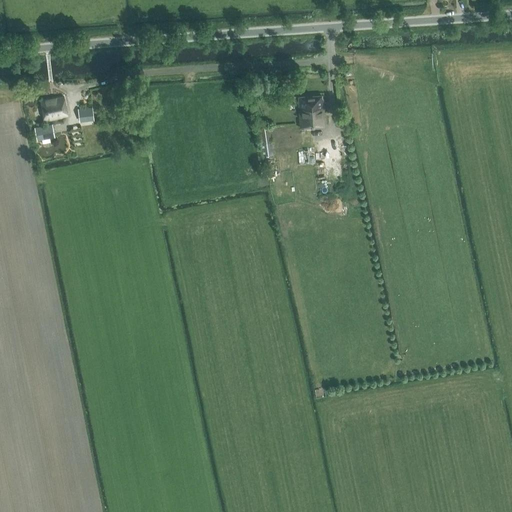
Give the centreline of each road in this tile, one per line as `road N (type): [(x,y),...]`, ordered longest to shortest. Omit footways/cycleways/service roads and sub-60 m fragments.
road 1 (tertiary): [(330,28),(0,54)]
road 2 (residential): [(330,28),(330,58),(129,73)]
road 3 (tertiary): [(511,15),(330,28)]
